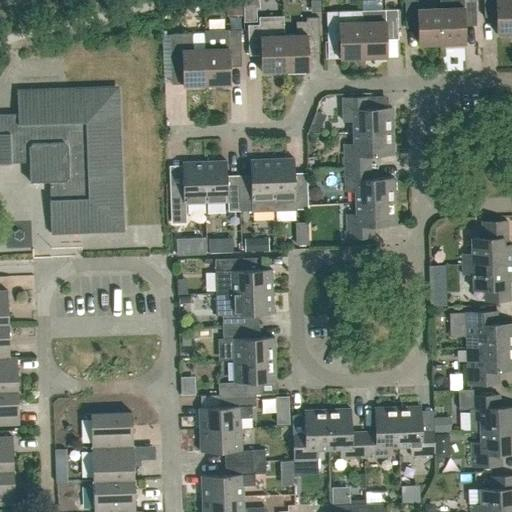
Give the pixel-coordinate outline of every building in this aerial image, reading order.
[(240,0),(224,0),(225,10),(241,10),(240,0)] [(319,0),(310,0),(311,12),(320,12),(319,0)] [(416,0),(404,0),(406,28),(418,27),(418,45),(441,44),(440,8),(417,8),(416,0)] [(441,44),(465,43),(464,26),(476,25),(475,0),(439,0),(440,8),(441,44)] [(511,0),(483,0),(484,17),(496,17),(497,34),(499,34),(500,38),(511,37),(511,0)] [(244,5),(244,21),(256,21),(255,5),(244,5)] [(398,39),(397,9),(385,10),(385,20),(362,21),(363,58),(387,57),(386,39),(398,39)] [(339,41),(340,58),(363,58),(362,21),(362,10),(326,12),(327,41),(339,41)] [(296,22),(297,34),(283,35),(285,71),(308,70),(307,53),(320,53),(318,18),(306,18),(306,21),(296,22)] [(261,55),(261,72),(285,71),(283,35),(271,35),(271,30),(265,25),(248,25),(249,55),(261,55)] [(206,85),(230,84),(229,67),(241,66),(240,30),(205,31),(206,48),(205,48),(206,85)] [(182,68),(183,86),(206,85),(205,48),(193,49),(192,34),(169,34),(170,69),(182,68)] [(0,163),(11,163),(11,156),(28,155),(29,182),(56,181),(57,199),(49,199),(51,234),(119,231),(123,227),(121,188),(122,188),(121,171),(120,129),(115,129),(115,121),(119,121),(118,91),(114,87),(84,88),(84,92),(76,92),(76,88),(20,90),(17,90),(18,113),(0,114),(0,163)] [(368,96),(342,97),(343,121),(352,121),(353,132),(393,131),(392,107),(368,108),(368,96)] [(370,155),(393,154),(393,131),(353,132),(353,143),(343,144),(344,168),(370,167),(370,155)] [(294,173),(294,158),(272,159),(273,210),(308,208),(306,173),(294,173)] [(272,159),(250,160),(250,180),(239,181),(240,211),(273,210),(272,159)] [(171,185),(172,222),(185,221),(184,203),(205,202),(204,161),(182,162),(182,185),(171,185)] [(227,181),(226,161),(204,161),(205,202),(227,202),(228,211),(240,211),(239,181),(227,181)] [(394,178),(370,178),(370,167),(344,168),(345,191),(355,191),(355,202),(395,201),(394,178)] [(372,225),(396,224),(395,201),(355,202),(356,214),(346,214),(347,238),(373,237),(372,225)] [(511,244),(508,244),(507,220),(482,221),(482,237),(471,238),(471,253),(462,254),(462,264),(511,262),(511,244)] [(205,237),(194,237),(194,253),(205,253),(205,237)] [(232,238),(222,238),(223,253),(233,252),(232,238)] [(272,291),(271,269),(256,269),(256,257),(214,259),(215,293),(272,291)] [(509,280),(511,280),(511,262),(462,264),(462,274),(472,274),(473,289),(484,289),(484,301),(510,300),(509,280)] [(197,283),(207,283),(207,263),(198,263),(197,283)] [(197,286),(197,306),(208,306),(208,285),(197,286)] [(7,290),(0,290),(0,324),(8,324),(7,290)] [(259,314),(273,313),(272,291),(215,293),(216,315),(222,315),(222,327),(259,325),(259,314)] [(440,297),(430,297),(430,307),(440,306),(440,297)] [(457,330),(457,301),(447,301),(447,330),(457,330)] [(466,312),(467,347),(511,345),(511,322),(496,323),(496,311),(466,312)] [(0,357),(9,357),(8,324),(0,324),(0,357)] [(222,339),(232,339),(233,360),(274,359),(274,337),(259,337),(259,325),(222,327),(222,339)] [(511,369),(511,345),(467,347),(468,385),(498,383),(498,370),(511,369)] [(0,390),(18,390),(17,356),(9,357),(0,357),(0,390)] [(234,382),(218,383),(218,395),(255,394),(261,394),(261,381),(275,381),(274,359),(233,360),(234,382)] [(469,409),(470,432),(480,431),(479,431),(511,429),(511,406),(499,406),(499,395),(473,395),(473,389),(458,389),(459,409),(469,409)] [(0,390),(0,424),(19,424),(18,390),(0,390)] [(199,407),(199,430),(240,428),(240,417),(252,417),(252,406),(256,406),(255,394),(218,395),(219,407),(199,407)] [(421,430),(420,406),(397,407),(399,446),(410,446),(410,456),(434,455),(433,429),(421,430)] [(374,407),(375,431),(363,432),(364,457),(388,456),(387,447),(399,446),(397,407),(374,407)] [(351,432),(350,408),(327,409),(328,449),(340,449),(340,458),(364,457),(363,432),(351,432)] [(317,459),(317,449),(328,449),(327,409),(303,410),(304,434),(292,434),(293,460),(317,459)] [(73,410),(73,434),(82,434),(83,410),(73,410)] [(131,412),(90,413),(91,447),(133,446),(131,412)] [(288,414),(276,414),(277,424),(289,424),(288,414)] [(264,449),(241,450),(240,428),(199,430),(200,452),(224,451),(224,463),(265,461),(264,449)] [(501,453),(511,452),(511,429),(479,431),(480,431),(480,442),(470,442),(471,466),(501,465),(501,453)] [(12,436),(0,436),(0,470),(13,470),(12,436)] [(134,479),(133,446),(91,447),(93,480),(134,479)] [(201,475),(202,497),(243,496),(242,485),(255,485),(254,473),(265,473),(265,461),(224,463),(225,474),(201,475)] [(0,470),(0,504),(15,504),(13,470),(0,470)] [(491,488),(480,488),(480,504),(471,504),(470,511),(511,511),(511,475),(490,476),(491,488)] [(93,480),(93,511),(134,511),(135,511),(134,479),(93,480)] [(202,511),(266,511),(254,511),(254,508),(243,508),(243,496),(202,497),(202,511)] [(385,511),(385,503),(349,504),(349,511),(385,511)]
